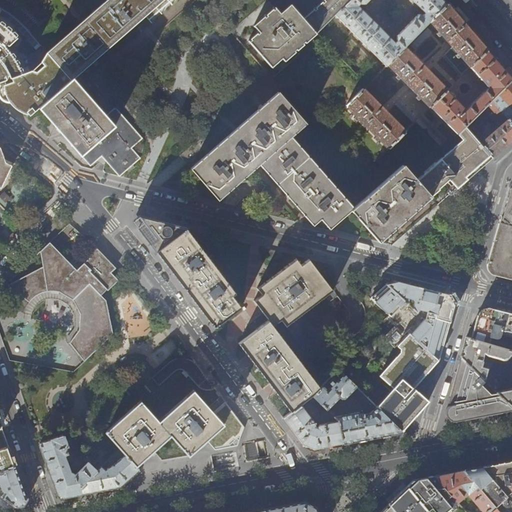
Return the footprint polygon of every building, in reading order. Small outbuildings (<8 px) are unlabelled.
[(107,0),(48,52),(49,53),(71,79),(73,78),(86,67),(109,47),(111,45),(128,30),(141,19),(145,15),(149,20),(151,18),(170,1),(171,0),(107,0)] [(316,33),(335,14),(349,0),(322,0),(323,1),(302,19),(296,12),(290,5),(286,8),(279,13),(274,7),(253,25),(258,31),(251,38),(247,41),(251,45),(268,64),(271,67),(282,58),(284,61),(316,33)] [(443,0),(349,0),(335,14),(386,65),(388,64),(404,47),(431,21),(447,4),(443,0)] [(401,77),(418,94),(416,97),(419,100),(421,97),(458,134),(466,126),(491,101),(511,79),(511,77),(504,68),(483,44),(451,9),(447,4),(431,21),(439,30),(437,33),(439,36),(442,33),(453,46),(445,54),(461,73),(468,68),(462,61),(464,60),(488,88),(466,109),(404,47),(388,64),(398,74),(395,76),(398,79),(401,77)] [(0,82),(1,82),(22,74),(16,61),(10,53),(4,46),(6,45),(7,46),(16,38),(13,25),(5,17),(0,13),(0,12),(0,82)] [(22,74),(1,82),(2,86),(1,89),(1,92),(1,96),(2,98),(4,100),(7,102),(12,102),(16,107),(19,109),(24,112),(31,114),(39,108),(71,79),(49,53),(42,61),(46,65),(38,72),(31,70),(22,74)] [(372,80),(374,82),(381,75),(379,73),(372,80)] [(98,106),(73,78),(71,79),(39,108),(50,120),(66,138),(86,160),(91,165),(102,156),(120,176),(140,158),(131,147),(142,138),(133,127),(115,107),(106,115),(98,106)] [(511,79),(491,101),(508,120),(511,117),(510,116),(510,115),(508,113),(511,110),(511,119),(509,122),(511,124),(511,79)] [(379,139),(388,148),(405,132),(363,89),(346,106),(356,115),(353,118),(356,121),(359,118),(376,136),(373,138),(376,141),(379,139)] [(430,196),(416,180),(403,165),(354,208),(291,136),(306,124),(297,113),(299,112),(289,100),(287,102),(278,92),(275,94),(260,108),(241,124),(235,130),(210,152),(197,163),(191,168),(200,178),(198,180),(208,191),(210,190),(213,193),(219,200),(246,175),(259,164),(306,217),(313,225),(321,219),(324,223),(329,229),(340,219),(351,210),(371,233),(378,241),(389,232),(412,212),(430,196)] [(511,141),(511,124),(509,122),(508,120),(491,101),(466,126),(493,158),(502,150),(511,141)] [(443,149),(447,146),(419,117),(415,121),(443,149)] [(493,158),(466,126),(458,134),(447,146),(443,149),(442,151),(445,155),(416,180),(430,196),(438,188),(449,179),(457,188),(467,179),(468,179),(483,166),(489,161),(493,158)] [(0,188),(1,189),(12,166),(6,163),(2,149),(0,147),(0,188)] [(501,216),(511,224),(511,182),(508,188),(504,203),(501,216)] [(147,238),(157,251),(187,228),(160,221),(155,220),(139,216),(134,220),(147,238)] [(511,224),(501,216),(493,241),(487,264),(493,275),(511,279),(511,224)] [(187,228),(157,251),(164,260),(170,267),(182,283),(198,305),(210,321),(215,327),(243,307),(234,295),(237,293),(189,229),(187,228)] [(8,286),(35,307),(36,305),(38,304),(42,301),(46,299),(49,299),(54,299),(56,299),(61,301),(64,294),(73,300),(80,314),(79,330),(69,343),(84,361),(113,334),(106,301),(101,295),(107,290),(108,291),(119,280),(114,276),(111,272),(116,268),(102,254),(98,249),(77,270),(50,242),(46,246),(40,251),(43,267),(37,270),(8,285),(8,286)] [(334,290),(310,259),(309,259),(302,265),(297,258),(258,288),(263,294),(255,300),(262,310),(270,319),(239,343),(249,356),(281,398),(291,412),(302,404),(313,395),(321,387),(274,326),(282,320),(287,326),(334,290)] [(399,282),(386,284),(407,304),(408,300),(415,302),(413,309),(417,313),(418,309),(423,288),(402,282),(399,282)] [(413,309),(407,304),(386,284),(379,291),(371,297),(399,323),(386,338),(395,347),(397,345),(409,332),(439,361),(442,351),(447,331),(451,316),(455,305),(448,294),(435,291),(431,290),(423,288),(418,309),(430,312),(430,313),(436,314),(432,328),(417,313),(413,309)] [(475,325),(471,338),(511,349),(511,314),(495,310),(488,308),(478,314),(475,325)] [(409,332),(397,345),(401,348),(401,352),(380,375),(394,388),(376,406),(402,432),(403,430),(402,429),(427,401),(423,397),(425,395),(431,387),(435,373),(439,361),(409,332)] [(511,349),(471,338),(466,337),(465,340),(467,344),(465,345),(464,347),(463,349),(463,350),(463,351),(464,353),(461,356),(460,357),(484,380),(488,368),(482,366),(484,361),(482,359),(484,353),(486,353),(487,354),(502,359),(504,359),(506,359),(508,358),(511,353),(511,349)] [(484,380),(460,357),(456,374),(449,398),(451,398),(454,402),(453,404),(451,404),(449,405),(446,408),(445,412),(446,413),(447,417),(448,419),(450,420),(453,421),(453,422),(461,420),(500,412),(511,409),(511,408),(496,393),(494,390),(485,382),(484,380)] [(321,387),(313,395),(327,409),(340,396),(342,398),(345,398),(356,386),(344,374),(328,390),(323,385),(321,387)] [(485,382),(494,390),(496,389),(494,384),(492,382),(488,381),(485,382)] [(356,393),(367,404),(370,400),(359,389),(356,393)] [(511,389),(496,393),(511,408),(511,389)] [(106,432),(120,448),(136,466),(146,457),(171,435),(189,455),(223,424),(217,417),(197,394),(194,391),(159,422),(141,401),(106,432)] [(315,421),(302,404),(291,412),(283,418),(293,431),(301,441),(303,444),(315,448),(329,446),(343,443),(339,420),(320,424),(319,425),(318,427),(315,426),(315,424),(315,423),(315,421)] [(331,412),(339,420),(343,443),(375,437),(393,433),(402,432),(376,406),(370,412),(364,413),(364,408),(359,409),(359,411),(339,415),(333,410),(331,412)] [(0,471),(16,466),(7,442),(0,422),(0,471)] [(72,496),(83,494),(82,486),(97,470),(89,461),(76,474),(71,472),(64,454),(68,453),(66,447),(68,446),(64,434),(39,444),(51,475),(58,494),(64,497),(72,496)] [(228,443),(231,447),(237,446),(240,439),(239,437),(234,440),(233,439),(228,443)] [(74,448),(79,456),(84,453),(78,445),(74,448)] [(139,470),(136,466),(120,448),(116,452),(113,455),(118,461),(114,464),(105,469),(102,465),(97,470),(82,486),(83,494),(95,491),(120,486),(139,470)] [(511,460),(499,463),(480,467),(506,497),(511,492),(511,460)] [(16,466),(0,471),(0,485),(1,490),(2,491),(4,492),(0,496),(16,507),(24,505),(28,499),(19,476),(16,466)] [(464,470),(497,509),(509,500),(506,497),(480,467),(477,468),(470,469),(464,470)] [(448,473),(436,476),(458,502),(463,498),(466,501),(471,497),(483,511),(485,511),(488,510),(489,511),(499,511),(497,509),(464,470),(448,473)] [(458,502),(436,476),(429,477),(428,477),(421,479),(413,480),(407,486),(428,511),(445,511),(452,506),(456,504),(458,502)] [(390,502),(388,504),(394,511),(428,511),(407,486),(398,494),(390,502)] [(0,509),(16,507),(0,496),(0,495),(0,509)] [(317,511),(316,507),(305,501),(285,505),(264,509),(264,511),(317,511)] [(466,511),(458,502),(456,504),(463,511),(466,511)]
